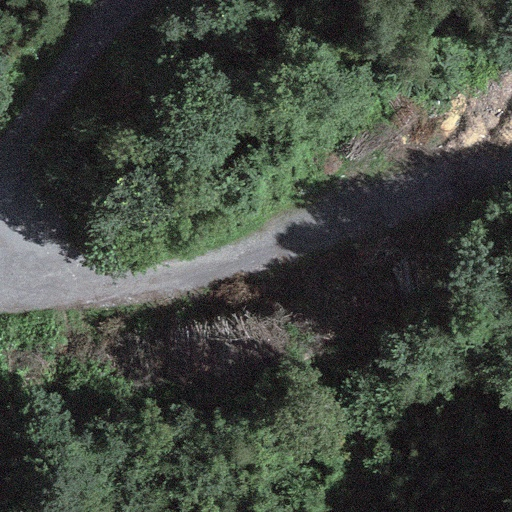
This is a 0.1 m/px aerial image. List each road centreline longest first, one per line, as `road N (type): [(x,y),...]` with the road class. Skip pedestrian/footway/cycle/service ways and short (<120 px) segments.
road 1 (track): [(0,286),(172,280),(221,270),(511,169)]
road 2 (track): [(0,157),(89,27),(117,0)]
